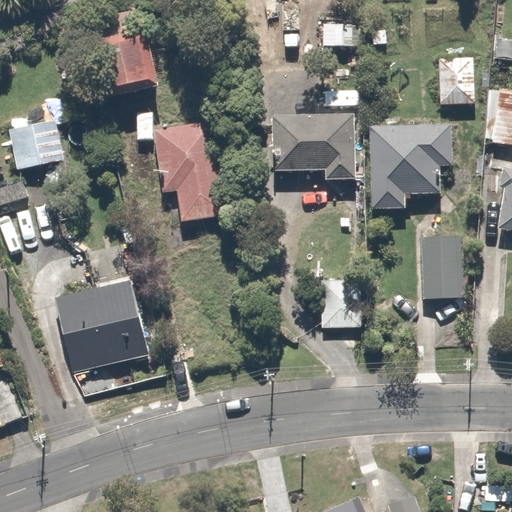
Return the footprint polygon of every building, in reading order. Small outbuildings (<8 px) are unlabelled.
[(145,25),(74,37),(87,114),(157,102),(145,25)] [(350,37),(307,36),(306,64),(349,65),(350,37)] [(468,70),(426,69),(425,117),(467,118),(468,70)] [(511,102),(476,101),(474,159),(511,160),(511,102)] [(347,198),(347,126),(258,127),(258,191),(311,190),(311,198),(347,198)] [(39,135),(0,138),(0,186),(45,178),(39,135)] [(196,138),(132,141),(135,187),(151,186),(152,211),(161,211),(163,237),(205,235),(203,203),(209,203),(208,175),(198,175),(196,138)] [(442,139),(357,140),(357,228),(398,227),(398,216),(420,215),(420,206),(431,206),(430,180),(442,180),(442,139)] [(511,183),(493,180),(482,243),(496,246),(494,255),(511,258),(511,183)] [(451,248),(396,248),(397,317),(451,317),(451,248)] [(89,294),(41,306),(61,381),(139,360),(119,285),(89,294)] [(340,299),(300,297),(298,345),(338,347),(340,299)] [(429,511),(420,490),(385,504),(387,511),(429,511)]
